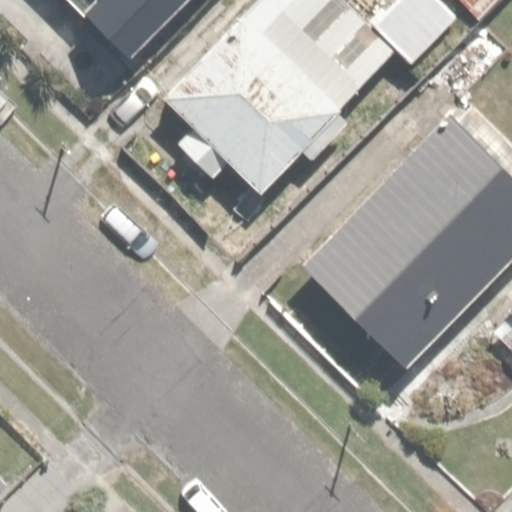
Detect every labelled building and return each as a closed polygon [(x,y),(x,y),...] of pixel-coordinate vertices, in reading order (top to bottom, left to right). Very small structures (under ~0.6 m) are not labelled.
[(78,0),(85,0),(128,42),(168,0),(70,0),(75,4),(78,0)] [(345,0),(247,0),(163,78),(193,110),(174,127),(214,170),(235,151),(260,178),(299,142),(307,150),(352,108),(339,94),(389,47),(345,0)] [(379,0),(367,13),(411,55),(460,4),(455,0),(379,0)] [(479,0),(493,12),(503,0),(479,0)] [(295,247),(406,358),(511,251),(511,174),(440,102),(295,247)] [(511,290),(491,312),(511,333),(511,290)] [(0,479),(10,469),(0,459),(0,479)]
